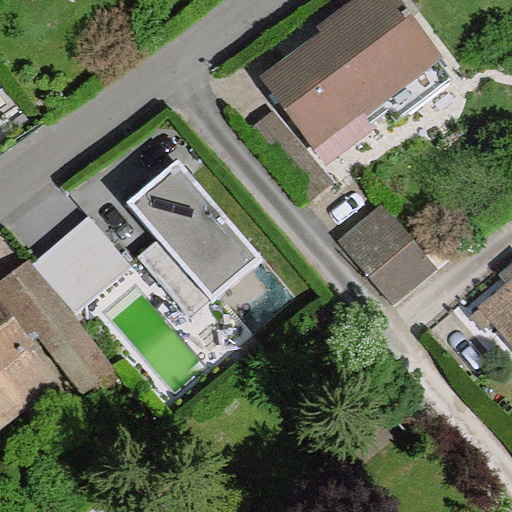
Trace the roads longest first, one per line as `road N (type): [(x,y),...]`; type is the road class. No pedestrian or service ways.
road 1 (residential): [(165,68),(511,476)]
road 2 (residential): [(0,190),(165,68)]
